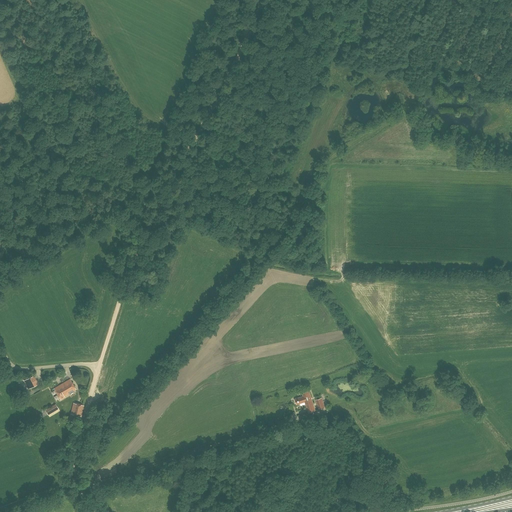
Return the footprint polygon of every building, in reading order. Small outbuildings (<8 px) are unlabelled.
[(28,389),(38,384),(34,375),(24,381),(28,389)] [(76,389),(70,379),(54,388),(61,399),(65,397),(64,396),(76,389)] [(305,401),(307,405),(306,406),(307,408),(314,406),(309,391),(302,393),(303,396),(297,398),(299,403),(305,401)] [(325,407),(322,398),(316,400),(319,409),(325,407)] [(81,416),(84,406),(74,403),(71,414),(81,416)] [(46,415),(58,408),(56,404),(44,411),(46,415)]
